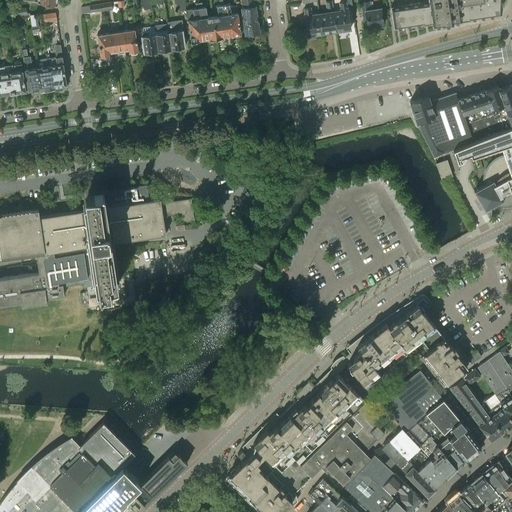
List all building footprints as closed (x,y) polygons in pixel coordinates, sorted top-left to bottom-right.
[(144,9),(148,9),(151,9),(149,0),(140,0),(141,4),(144,9)] [(154,0),(160,9),(164,8),(163,0),(154,0)] [(186,10),(184,0),(175,0),(177,11),(186,11),(186,10)] [(197,0),(198,3),(203,39),(207,38),(207,41),(209,43),(216,42),(212,16),(207,16),(205,7),(202,7),(201,2),(202,2),(201,0),(197,0)] [(229,3),(225,4),(224,0),(221,0),(222,1),(227,35),(240,33),(236,5),(229,6),(229,3)] [(252,0),(240,0),(242,8),(245,34),(248,34),(249,36),(251,37),(253,36),(255,35),(255,33),(258,33),(254,6),(253,6),(252,0)] [(422,22),(431,21),(429,0),(419,2),(422,22)] [(431,21),(432,21),(495,12),(500,11),(499,0),(428,0),(429,0),(431,21)] [(222,1),(219,1),(220,5),(216,5),(217,15),(212,16),(216,42),(223,41),(224,38),(224,36),(227,35),(222,1)] [(367,2),(369,2),(369,1),(360,3),(362,17),(366,16),(367,27),(375,26),(375,28),(381,27),(381,25),(383,25),(380,8),(368,10),(367,2)] [(340,11),(333,12),(335,31),(350,29),(347,8),(346,8),(345,2),(339,3),(340,11)] [(409,3),(413,23),(422,22),(419,2),(409,3)] [(106,10),(105,3),(89,5),(90,12),(106,10)] [(186,10),(186,11),(190,41),(203,39),(198,3),(195,3),(196,8),(186,10)] [(403,25),(413,23),(409,3),(400,5),(403,25)] [(400,5),(390,6),(394,26),(403,25),(400,5)] [(319,14),(311,15),(310,7),(303,8),(308,38),(314,37),(314,34),(322,33),(319,14)] [(335,31),(333,12),(319,14),(322,33),(335,31)] [(42,14),(43,22),(56,20),(55,13),(42,14)] [(35,14),(29,15),(31,29),(37,28),(35,14)] [(175,28),(167,30),(170,49),(184,47),(182,28),(183,28),(181,20),(174,21),(175,28)] [(167,30),(166,24),(154,26),(157,51),(170,49),(167,30)] [(141,28),(141,33),(140,33),(143,53),(157,51),(154,26),(141,28)] [(134,29),(122,30),(124,49),(128,48),(129,52),(131,54),(136,54),(137,51),(134,29)] [(122,30),(109,32),(112,51),(116,50),(116,52),(118,53),(123,52),(125,51),(124,49),(122,30)] [(112,51),(109,32),(97,34),(100,57),(103,59),(107,58),(109,56),(108,51),(112,51)] [(63,88),(67,87),(60,44),(54,45),(55,57),(49,58),(53,86),(53,88),(53,89),(55,91),(62,90),(63,88)] [(25,58),(27,57),(26,49),(21,50),(27,90),(31,89),(32,94),(41,93),(40,90),(36,60),(26,62),(25,58)] [(53,88),(53,86),(48,54),(45,55),(46,58),(36,60),(40,90),(53,88)] [(14,64),(9,65),(13,92),(25,90),(21,63),(14,64)] [(4,66),(0,66),(0,90),(0,94),(13,92),(9,65),(4,65),(4,66)] [(498,85),(494,86),(485,90),(484,89),(457,99),(455,92),(433,100),(429,101),(428,96),(422,98),(422,97),(409,102),(415,121),(417,122),(434,157),(452,149),(511,125),(511,85),(510,85),(499,89),(498,85)] [(511,125),(452,149),(457,161),(501,146),(504,155),(497,157),(492,161),(488,165),(485,171),(484,177),(484,183),(473,189),(484,209),(496,202),(499,204),(502,204),(504,204),(505,204),(511,202),(511,125)] [(435,163),(437,168),(441,179),(452,176),(446,159),(435,163)] [(0,304),(64,295),(63,284),(118,276),(113,241),(165,234),(162,215),(181,212),(182,220),(193,219),(190,198),(161,202),(160,198),(145,200),(145,197),(149,196),(147,183),(108,189),(110,202),(99,204),(99,207),(0,221),(0,257),(35,253),(38,271),(0,277),(0,304)] [(164,249),(133,253),(137,281),(165,278),(163,269),(175,267),(173,254),(165,255),(164,249)] [(417,304),(403,315),(410,323),(407,326),(409,328),(409,329),(410,330),(410,331),(410,332),(409,332),(409,333),(403,337),(406,340),(403,343),(410,352),(418,352),(421,356),(423,355),(415,344),(417,341),(414,337),(421,331),(418,328),(421,325),(417,319),(416,311),(423,311),(417,304)] [(449,345),(423,311),(416,311),(417,319),(421,325),(418,328),(421,331),(414,337),(417,341),(415,344),(423,355),(446,383),(467,367),(456,353),(456,352),(450,344),(449,345)] [(354,356),(352,358),(347,362),(366,386),(410,352),(403,343),(406,340),(403,337),(409,333),(409,332),(410,332),(410,331),(410,330),(409,329),(409,328),(407,326),(410,323),(403,315),(396,320),(395,320),(388,325),(386,322),(357,345),(360,349),(356,352),(357,353),(354,356)] [(499,351),(503,356),(509,352),(505,347),(499,351)] [(477,351),(467,358),(471,364),(481,356),(477,351)] [(499,351),(487,359),(491,365),(507,389),(511,395),(511,396),(511,370),(503,356),(499,351)] [(491,365),(487,359),(477,367),(495,393),(511,419),(511,396),(511,395),(507,389),(491,365)] [(463,377),(468,384),(480,376),(475,368),(463,377)] [(424,412),(442,398),(419,369),(400,384),(424,412)] [(344,484),(369,457),(367,455),(364,452),(383,432),(378,427),(383,422),(375,414),(376,413),(363,399),(361,401),(356,396),(358,394),(337,373),(317,392),(320,395),(308,407),(305,404),(302,407),(300,405),(297,409),(292,403),(248,446),(250,447),(244,452),(241,449),(234,456),(240,462),(227,475),(233,481),(231,483),(232,484),(233,483),(238,489),(237,489),(238,490),(239,490),(244,495),(244,496),(245,497),(245,496),(251,501),(250,502),(251,503),(251,502),(257,508),(256,509),(257,510),(258,509),(260,511),(284,511),(294,503),(288,498),(321,466),(326,471),(327,470),(330,473),(331,472),(344,484)] [(468,384),(463,377),(462,377),(450,386),(468,412),(490,440),(501,432),(491,416),(481,403),(476,395),(468,384)] [(424,412),(400,384),(391,392),(407,411),(416,420),(421,425),(426,432),(456,467),(458,465),(453,458),(458,455),(463,461),(464,460),(446,436),(442,432),(437,427),(424,412)] [(407,411),(391,392),(380,400),(401,427),(400,427),(410,437),(419,447),(435,464),(446,476),(448,474),(445,471),(446,470),(443,467),(447,464),(448,465),(449,464),(453,469),(456,467),(426,432),(421,425),(416,420),(407,411)] [(511,419),(495,393),(481,403),(491,416),(501,432),(511,423),(511,419)] [(443,397),(442,398),(424,412),(437,427),(442,432),(449,426),(453,430),(472,454),(480,447),(464,427),(465,426),(450,406),(443,397)] [(0,511),(112,511),(127,498),(126,497),(133,491),(139,485),(138,485),(139,484),(131,476),(121,466),(134,453),(103,422),(88,436),(80,444),(79,445),(75,441),(70,437),(58,444),(47,452),(36,461),(26,470),(17,480),(16,481),(14,483),(4,495),(0,501),(0,511)] [(464,460),(472,454),(453,430),(449,426),(442,432),(446,436),(464,460)] [(400,427),(388,439),(434,487),(436,486),(434,484),(442,477),(443,479),(446,476),(435,464),(419,447),(410,437),(400,427)] [(434,487),(388,439),(381,447),(427,495),(434,487)] [(135,511),(138,509),(139,509),(138,508),(139,508),(138,508),(138,507),(137,507),(143,502),(143,503),(144,503),(144,504),(144,503),(145,504),(145,503),(155,494),(156,493),(176,473),(186,463),(187,463),(187,462),(186,461),(179,454),(178,453),(177,454),(174,450),(139,484),(138,485),(139,485),(133,491),(126,497),(127,498),(112,511),(135,511)] [(369,457),(344,484),(343,485),(352,493),(373,511),(409,511),(380,485),(392,473),(373,455),(370,458),(369,457)] [(497,461),(488,467),(503,486),(502,487),(503,489),(511,481),(497,461)] [(488,467),(481,473),(501,497),(503,499),(508,495),(503,489),(502,487),(503,486),(488,467)] [(393,472),(392,473),(380,485),(409,511),(411,511),(409,509),(412,506),(413,508),(421,499),(393,472)] [(470,482),(469,483),(485,503),(486,503),(491,509),(503,499),(501,497),(481,473),(472,481),(473,482),(471,483),(470,482)] [(322,478),(315,485),(344,511),(359,511),(352,505),(346,500),(346,499),(322,478)] [(511,481),(503,489),(508,495),(511,499),(511,481)] [(461,490),(458,493),(477,511),(485,503),(469,483),(468,484),(470,489),(468,491),(461,490)] [(344,511),(315,485),(308,494),(318,503),(328,511),(344,511)] [(373,511),(352,493),(346,499),(346,500),(352,505),(359,511),(373,511)] [(458,493),(447,502),(456,511),(476,511),(477,511),(458,493)] [(511,499),(508,495),(503,499),(507,504),(511,510),(511,499)] [(456,511),(447,502),(436,511),(456,511)] [(328,511),(318,503),(308,511),(328,511)] [(486,503),(485,503),(477,511),(476,511),(487,511),(491,509),(486,503)]
